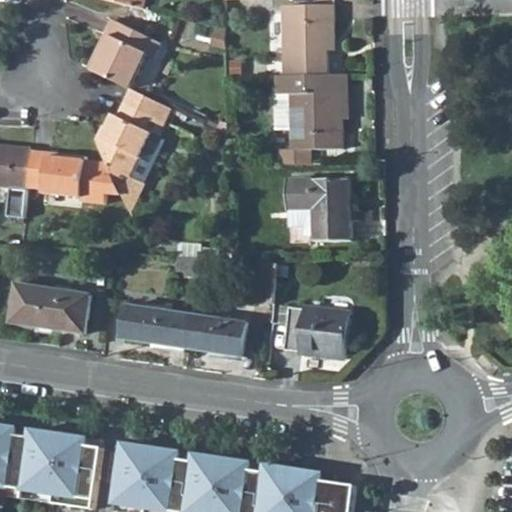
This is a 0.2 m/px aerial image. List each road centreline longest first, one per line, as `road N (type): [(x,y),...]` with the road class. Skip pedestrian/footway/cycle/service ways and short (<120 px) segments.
road 1 (residential): [(0,364),(377,417)]
road 2 (residential): [(410,117),(420,374)]
